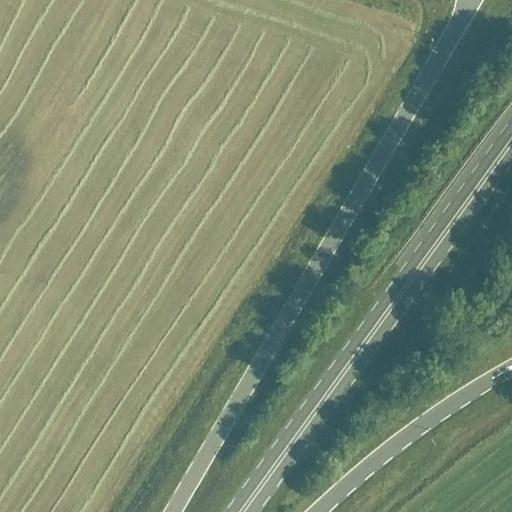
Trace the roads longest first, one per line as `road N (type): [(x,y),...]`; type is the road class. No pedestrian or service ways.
road 1 (primary): [(471,0),(171,511)]
road 2 (primary): [(242,511),(511,140)]
road 3 (primary): [(319,511),(395,445),(511,367)]
